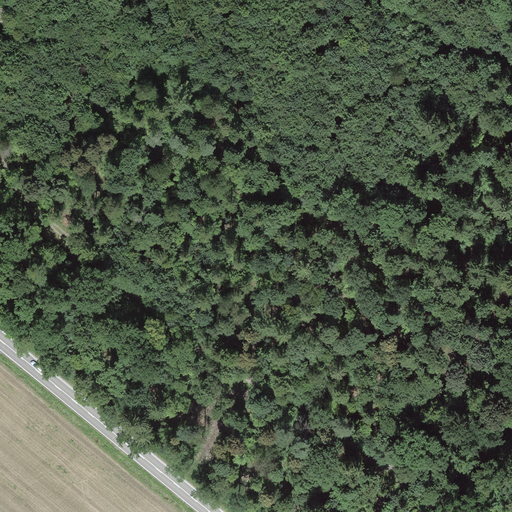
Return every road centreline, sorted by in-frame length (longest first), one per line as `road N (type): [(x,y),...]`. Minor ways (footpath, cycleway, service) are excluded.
road 1 (track): [(0,147),(27,194),(140,303),(396,471),(439,511)]
road 2 (primary): [(209,511),(0,339)]
road 3 (track): [(511,71),(388,0)]
